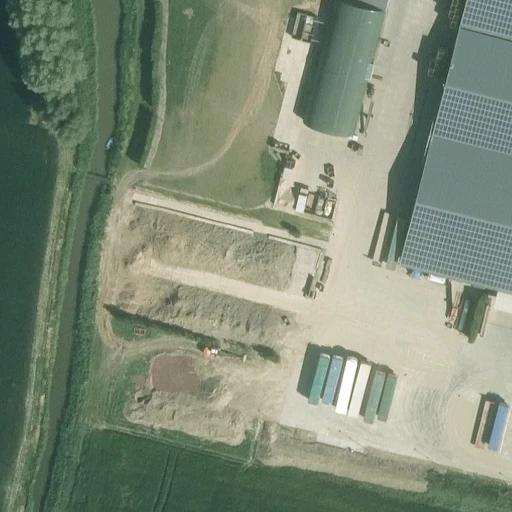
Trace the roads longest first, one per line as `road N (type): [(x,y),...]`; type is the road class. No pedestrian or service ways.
road 1 (unknown): [(490,342),(402,311),(383,291),(375,264),(429,0)]
road 2 (unknown): [(490,342),(471,424),(492,449),(511,456)]
